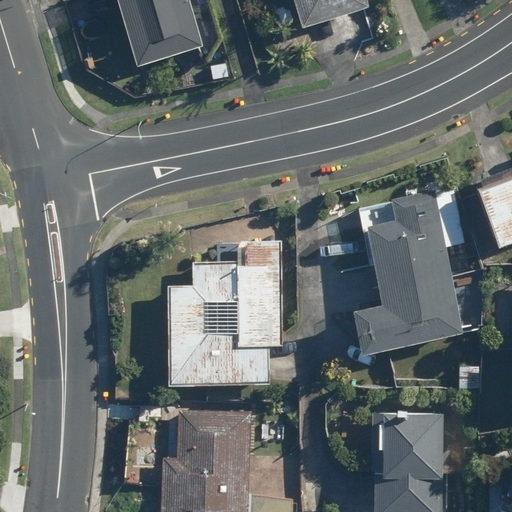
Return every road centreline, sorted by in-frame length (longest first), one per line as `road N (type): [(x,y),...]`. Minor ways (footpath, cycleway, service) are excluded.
road 1 (tertiary): [(47,181),(355,114),(441,84),(511,41)]
road 2 (tertiary): [(55,511),(66,404),(47,181)]
